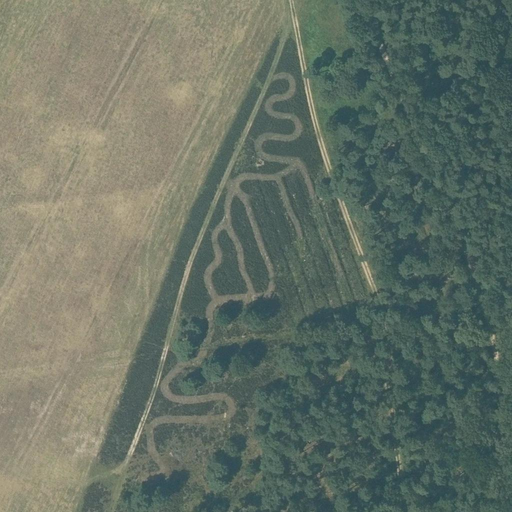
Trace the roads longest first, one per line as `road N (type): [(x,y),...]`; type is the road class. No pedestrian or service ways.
road 1 (track): [(290,0),(313,116),(384,316),(385,423),(398,511)]
road 2 (track): [(486,313),(361,0)]
road 3 (track): [(509,511),(486,313)]
